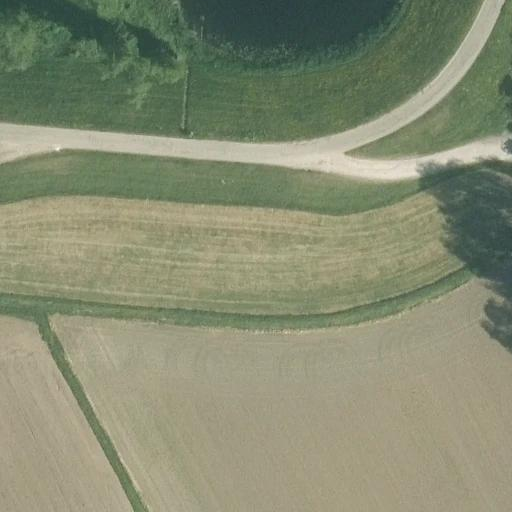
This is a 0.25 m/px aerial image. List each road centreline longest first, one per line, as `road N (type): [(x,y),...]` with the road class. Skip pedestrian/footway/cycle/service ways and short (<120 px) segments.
road 1 (unclassified): [(0,136),(315,154),(416,112),(444,83),(495,0)]
road 2 (track): [(511,149),(352,169),(315,154)]
